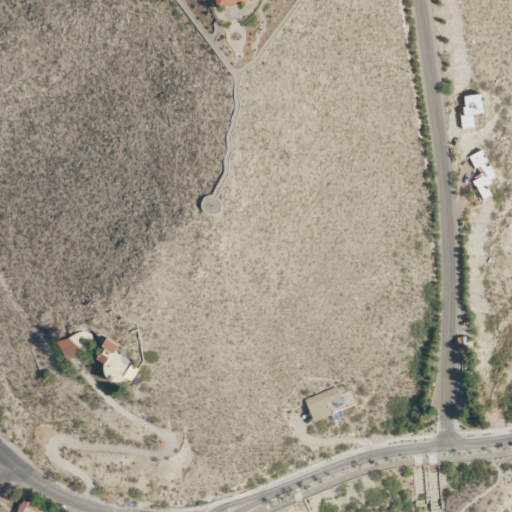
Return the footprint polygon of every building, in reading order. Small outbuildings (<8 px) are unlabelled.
[(474,126),(473,114),(484,112),(482,94),(463,96),(464,105),(460,105),(462,128),(474,126)] [(489,164),(482,149),(469,156),(479,176),(471,180),(481,200),(491,195),(485,183),(496,178),(490,164),(489,164)] [(58,344),(67,359),(92,346),(84,330),(58,344)] [(95,358),(110,370),(112,368),(129,381),(138,369),(114,350),(116,347),(108,341),(95,358)] [(304,399),(313,422),(331,415),(328,405),(342,399),(337,387),(304,399)] [(15,511),(40,511),(42,509),(21,499),(15,511)]
